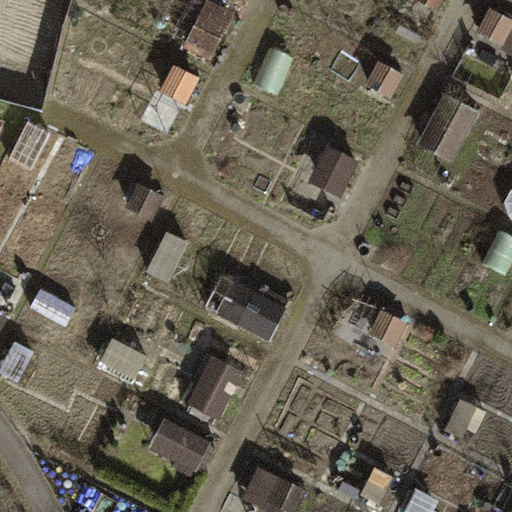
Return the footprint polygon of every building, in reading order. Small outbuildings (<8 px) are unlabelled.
[(446,0),(421,0),(421,1),(441,11),(446,0)] [(511,25),(493,16),(484,35),(511,48),(511,25)] [(103,111),(119,72),(93,61),(77,101),(103,111)] [(403,79),(383,67),(373,84),(392,96),(403,79)] [(481,118),(449,100),(421,150),(453,168),(481,118)] [(358,165),(334,152),(317,183),(341,196),(358,165)] [(239,282),(222,314),(275,341),(291,309),(239,282)] [(405,329),(385,318),(376,337),(396,347),(405,329)] [(173,421),(158,452),(200,473),(215,442),(173,421)] [(265,472),(252,497),(283,511),(291,511),(302,490),(265,472)]
